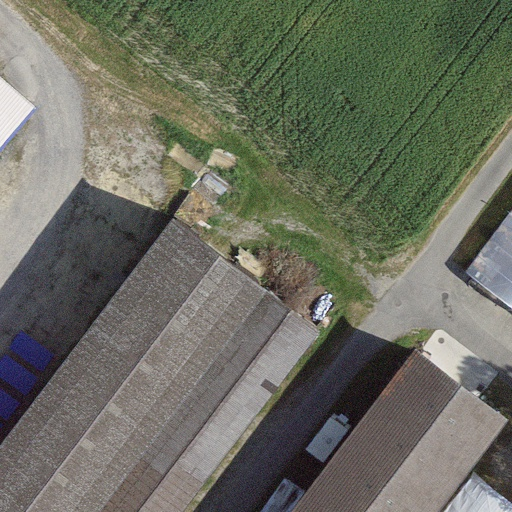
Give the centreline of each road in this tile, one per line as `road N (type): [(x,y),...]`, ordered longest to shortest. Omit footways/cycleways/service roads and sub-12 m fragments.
road 1 (residential): [(233,511),(413,285)]
road 2 (residential): [(413,285),(511,158)]
road 3 (residential): [(413,285),(511,357)]
